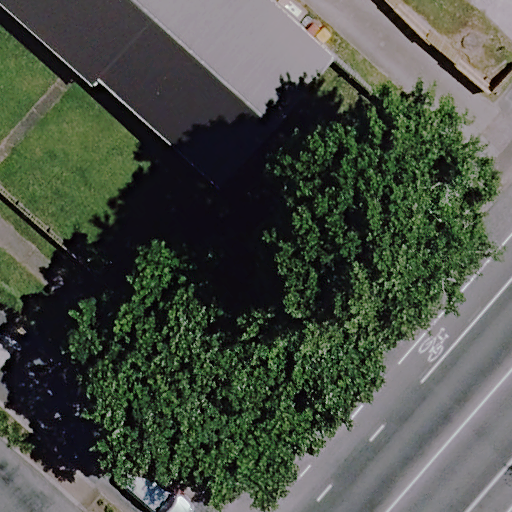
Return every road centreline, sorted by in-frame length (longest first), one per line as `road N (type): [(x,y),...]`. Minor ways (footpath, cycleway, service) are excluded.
road 1 (tertiary): [(379,511),(511,362)]
road 2 (residential): [(108,511),(0,414)]
